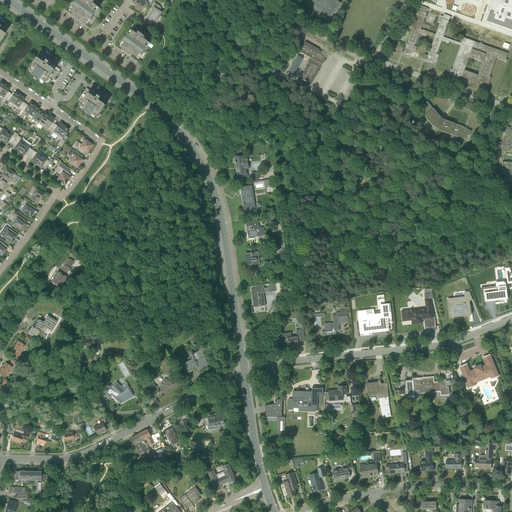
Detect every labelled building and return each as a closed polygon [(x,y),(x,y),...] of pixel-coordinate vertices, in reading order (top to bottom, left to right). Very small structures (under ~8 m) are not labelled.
[(79,0),(79,1),(78,0),(77,0),(72,8),(73,8),(73,7),(74,8),(72,12),(78,16),(77,18),(77,19),(77,20),(78,20),(84,24),(85,24),(85,23),(89,18),(90,19),(90,20),(96,11),(95,12),(94,11),(97,7),(93,4),(95,2),(96,0),(95,0),(79,0)] [(140,12),(144,7),(145,8),(146,8),(147,7),(147,6),(148,6),(148,4),(147,3),(148,0),(138,0),(136,3),(138,4),(135,9),(140,12)] [(317,0),(312,8),(319,13),(318,15),(318,14),(317,15),(318,15),(328,22),(329,22),(340,4),(341,4),(340,3),(334,0),(317,0)] [(161,10),(161,7),(155,3),(151,9),(153,11),(150,17),(150,18),(155,21),(156,21),(158,19),(160,18),(159,16),(161,14),(160,13),(160,12),(161,10)] [(507,62),(508,60),(506,59),(508,54),(482,44),(480,43),(463,37),(461,43),(443,37),(447,26),(449,21),(450,16),(444,14),(442,19),(439,18),(438,22),(440,23),(436,34),(421,29),(428,9),(422,6),(420,11),(417,10),(415,14),(418,15),(404,53),(410,55),(412,50),(415,51),(417,47),(415,47),(420,33),(423,34),(423,35),(427,36),(427,34),(435,36),(430,52),(429,52),(428,56),(424,55),(423,59),(426,61),(433,63),(434,58),(438,59),(439,55),(437,54),(442,41),(446,42),(446,43),(449,44),(450,42),(461,45),(452,70),(450,69),(447,77),(449,78),(448,80),(484,93),(487,85),(488,85),(491,77),(490,77),(497,58),(507,62)] [(141,55),(141,56),(147,47),(146,48),(145,47),(148,43),(144,40),(145,38),(144,37),(143,36),(144,35),(142,33),(140,31),(138,33),(137,35),(133,32),(130,36),(129,35),(129,34),(123,43),(124,42),(125,43),(122,48),(121,49),(121,50),(122,50),(127,54),(127,55),(128,55),(129,55),(130,55),(131,53),(137,58),(140,54),(141,55)] [(300,52),(306,55),(312,59),(310,62),(301,78),(311,84),(320,68),(319,67),(321,64),(322,64),(327,56),(305,43),(300,52)] [(288,72),(293,75),(303,58),(298,55),(288,72)] [(52,81),(58,73),(57,72),(57,71),(57,70),(56,71),(47,65),(49,63),(46,61),(45,63),(37,58),(32,67),(30,66),(27,70),(35,79),(48,85),(51,80),(52,81)] [(9,95),(7,93),(10,89),(9,89),(8,88),(9,88),(5,86),(0,92),(0,96),(3,98),(1,101),(4,103),(6,100),(9,95)] [(98,101),(100,98),(97,96),(96,99),(87,92),(87,91),(87,92),(85,91),(79,100),(80,101),(77,105),(86,115),(98,120),(101,115),(100,114),(106,106),(98,101)] [(15,93),(12,97),(9,95),(6,100),(4,103),(4,104),(6,105),(8,102),(13,106),(20,96),(16,93),(16,94),(15,93),(16,93),(15,93)] [(21,103),(22,103),(24,99),(23,99),(23,98),(20,96),(13,106),(20,111),(24,105),(21,103)] [(441,118),(439,116),(427,102),(422,106),(423,107),(419,111),(433,127),(433,126),(439,130),(439,131),(451,135),(451,137),(456,139),(457,137),(466,140),(467,136),(469,136),(471,131),(467,130),(468,128),(465,128),(444,120),(442,119),(441,118)] [(30,103),(27,107),(24,105),(20,111),(23,113),(25,111),(29,114),(35,106),(31,104),(30,103)] [(39,116),(41,113),(38,111),(39,109),(35,106),(29,114),(28,116),(32,119),(31,121),(34,123),(35,121),(39,116)] [(45,113),(42,118),(39,116),(35,121),(34,123),(37,125),(38,124),(42,127),(44,124),(49,116),(46,114),(45,114),(45,113)] [(54,126),(51,124),(54,119),(54,120),(53,119),(49,116),(44,124),(48,127),(47,129),(50,131),(54,126)] [(16,117),(14,120),(21,125),(23,122),(16,117)] [(53,133),(57,136),(64,127),(61,124),(60,124),(60,123),(57,128),(54,126),(50,131),(49,132),(52,134),(53,133)] [(511,127),(510,128),(507,126),(503,132),(505,133),(504,135),(503,139),(502,140),(503,140),(501,145),(498,145),(498,153),(502,153),(502,154),(506,154),(506,152),(510,152),(510,151),(511,150),(511,127)] [(69,136),(66,134),(69,130),(68,130),(68,129),(64,127),(57,136),(57,138),(60,140),(56,145),(61,148),(65,141),(69,136)] [(10,128),(7,133),(1,141),(6,144),(8,141),(12,144),(18,136),(18,135),(15,133),(15,132),(10,128)] [(14,150),(18,153),(22,147),(25,144),(21,142),(22,141),(22,140),(22,139),(21,139),(20,138),(18,136),(12,144),(16,147),(14,150)] [(76,141),(72,147),(81,153),(83,150),(87,153),(92,146),(91,145),(92,144),(89,142),(88,143),(85,141),(82,145),(76,141)] [(25,153),(29,156),(33,151),(29,148),(29,147),(25,144),(22,147),(18,153),(23,156),(25,153)] [(36,165),(42,157),(33,151),(29,156),(33,159),(31,162),(36,165)] [(73,158),(70,163),(77,167),(78,165),(79,166),(81,163),(80,162),(81,160),(77,158),(80,155),(75,151),(71,157),(73,158)] [(249,170),(247,156),(235,157),(236,168),(240,168),(241,178),(247,177),(246,170),(249,170)] [(46,168),(50,163),(48,161),(42,157),(36,165),(40,168),(42,165),(46,168)] [(511,162),(509,163),(509,162),(502,162),(502,163),(502,169),(503,169),(505,176),(505,177),(508,182),(508,183),(511,180),(511,162)] [(69,178),(66,176),(70,169),(61,163),(55,172),(60,176),(57,180),(60,182),(60,183),(63,186),(64,185),(69,178)] [(10,186),(17,176),(11,172),(12,171),(9,169),(8,170),(6,168),(4,171),(2,173),(5,175),(1,180),(10,186)] [(1,180),(0,178),(0,191),(3,194),(6,197),(8,198),(11,195),(6,191),(10,186),(1,180)] [(252,191),(252,186),(242,188),(246,209),(255,207),(253,198),(252,198),(251,192),(253,191),(252,191)] [(43,197),(44,195),(42,193),(39,191),(36,189),(30,199),(36,203),(38,199),(41,200),(43,198),(43,197)] [(0,191),(0,204),(6,209),(9,206),(3,201),(6,197),(3,194),(0,191)] [(36,209),(27,203),(22,211),(30,217),(33,213),(32,212),(34,208),(36,209)] [(25,221),(16,215),(11,223),(13,225),(21,230),(24,226),(23,225),(25,221)] [(247,234),(248,240),(254,239),(253,238),(264,236),(263,233),(264,233),(264,228),(263,228),(263,227),(256,228),(256,223),(247,225),(248,234),(247,234)] [(18,235),(9,229),(6,226),(5,228),(4,227),(3,229),(4,229),(2,231),(6,234),(3,237),(7,240),(10,242),(11,243),(16,237),(15,236),(16,234),(17,235),(18,235)] [(248,266),(254,265),(255,271),(257,270),(257,265),(260,264),(259,260),(261,260),(261,258),(259,258),(258,252),(246,254),(248,266)] [(66,273),(72,265),(74,262),(70,259),(68,258),(64,264),(66,265),(65,265),(62,270),(66,273)] [(67,277),(65,276),(58,272),(55,276),(51,282),(60,288),(67,277)] [(488,290),(482,291),(483,303),(508,300),(505,282),(497,283),(498,287),(488,289),(488,290)] [(262,304),(265,303),(264,293),(272,292),(276,292),(275,283),(271,284),(268,284),(269,288),(264,289),(264,285),(255,286),(256,289),(251,290),(254,308),(254,306),(259,306),(260,307),(263,306),(262,304)] [(454,317),(471,315),(469,301),(473,300),(469,292),(465,292),(466,301),(448,303),(449,314),(454,314),(454,317)] [(412,322),(412,324),(422,323),(422,319),(425,319),(425,321),(433,320),(433,314),(433,311),(432,312),(432,308),(431,301),(427,301),(428,308),(415,310),(410,310),(410,315),(409,315),(408,315),(402,316),(403,321),(412,320),(412,322)] [(373,310),(373,314),(358,316),(358,318),(358,321),(359,321),(359,323),(361,323),(362,332),(368,331),(370,331),(384,330),(384,331),(388,331),(387,331),(386,329),(386,327),(385,318),(391,317),(391,320),(392,320),(390,304),(385,304),(381,305),(381,309),(373,310)] [(336,313),(336,315),(333,315),(333,323),(331,324),(331,323),(324,324),(325,331),(322,332),(323,335),(336,334),(336,332),(335,332),(335,331),(339,330),(338,330),(338,325),(339,325),(339,323),(344,323),(343,321),(348,321),(348,322),(347,309),(341,310),(341,312),(336,313)] [(45,321),(44,321),(43,323),(39,320),(34,329),(33,328),(30,333),(38,337),(39,335),(40,336),(43,332),(45,333),(47,329),(51,332),(54,326),(45,321)] [(304,330),(299,331),(297,331),(297,337),(291,338),(291,333),(282,334),(283,343),(288,343),(288,344),(298,343),(298,341),(305,341),(304,334),(304,330)] [(97,348),(96,337),(87,338),(88,349),(97,348)] [(18,342),(13,349),(17,351),(15,354),(18,357),(20,354),(20,353),(25,346),(18,342)] [(192,369),(197,367),(199,370),(208,365),(200,351),(193,354),(191,350),(187,352),(191,360),(184,364),(189,373),(193,370),(192,369)] [(483,357),(486,365),(481,367),(480,366),(474,368),(475,370),(470,372),(467,364),(460,367),(469,389),(474,387),(472,381),(479,378),(478,377),(483,374),(484,376),(491,373),(493,379),(499,377),(490,355),(483,357)] [(5,363),(0,371),(0,374),(5,378),(12,367),(5,363)] [(442,370),(442,375),(446,375),(447,379),(453,378),(453,374),(449,374),(449,369),(442,370)] [(162,387),(160,390),(165,394),(169,388),(170,388),(173,385),(170,383),(172,380),(169,377),(166,381),(164,379),(160,385),(162,387)] [(434,383),(433,377),(413,379),(413,380),(406,381),(407,397),(415,396),(414,389),(421,389),(421,392),(426,392),(425,384),(434,383)] [(382,418),(392,416),(391,416),(389,403),(387,383),(381,384),(381,382),(382,382),(381,381),(381,380),(380,380),(379,380),(379,381),(378,381),(378,382),(377,382),(377,383),(367,384),(368,396),(379,395),(379,398),(380,405),(379,405),(380,405),(383,418),(382,418)] [(450,381),(446,381),(446,380),(440,381),(440,382),(434,383),(425,384),(426,392),(426,393),(441,392),(441,396),(449,395),(448,387),(447,387),(446,387),(448,387),(449,386),(450,385),(451,383),(450,381)] [(123,401),(125,400),(125,399),(133,395),(134,396),(128,384),(128,385),(124,389),(117,381),(107,392),(111,397),(114,395),(119,400),(120,399),(123,401)] [(330,401),(343,400),(347,399),(347,403),(351,402),(350,397),(347,397),(346,386),(345,386),(343,386),(338,387),(338,391),(329,391),(330,401)] [(296,392),(293,392),(293,407),(299,407),(299,401),(304,401),(304,399),(312,399),(311,411),(317,411),(317,390),(312,390),(312,393),(304,393),(304,392),(296,392)] [(152,406),(158,403),(155,397),(149,400),(152,406)] [(277,417),(282,418),(282,400),(277,400),(277,404),(265,406),(267,417),(277,417)] [(354,413),(355,422),(361,422),(359,405),(352,405),(353,413),(354,413)] [(216,417),(209,418),(210,424),(208,424),(209,429),(219,428),(219,426),(224,425),(222,415),(219,415),(219,413),(215,414),(216,417)] [(98,435),(107,431),(105,428),(106,427),(105,426),(103,423),(94,427),(98,435)] [(172,446),(179,443),(172,428),(165,431),(172,446)] [(147,447),(149,446),(154,443),(148,430),(138,434),(145,448),(147,447)] [(47,438),(45,437),(45,434),(39,432),(38,435),(38,436),(36,443),(44,446),(47,438)] [(64,434),(63,434),(65,442),(74,440),(74,439),(77,439),(76,433),(72,434),(72,432),(64,434)] [(23,433),(22,436),(14,434),(11,441),(20,444),(21,439),(26,441),(28,435),(23,433)] [(138,434),(131,438),(140,457),(136,459),(138,464),(150,459),(145,448),(138,434)] [(486,469),(491,469),(492,449),(496,450),(497,443),(490,443),(489,451),(486,450),(485,456),(481,455),(479,457),(479,459),(474,459),(474,467),(486,468),(486,469)] [(162,464),(170,461),(164,448),(156,452),(162,464)] [(426,461),(420,462),(421,468),(420,468),(420,469),(421,469),(421,471),(426,471),(426,470),(432,469),(433,470),(432,451),(425,451),(426,461)] [(465,457),(465,451),(461,451),(460,454),(454,454),(454,460),(446,460),(446,469),(453,469),(453,468),(461,468),(461,469),(461,460),(461,458),(465,457)] [(390,469),(390,474),(408,472),(406,452),(402,452),(404,464),(389,466),(389,464),(386,465),(387,470),(390,469)] [(194,465),(202,462),(201,456),(199,456),(198,454),(197,454),(197,455),(193,456),(194,465)] [(511,456),(511,463),(502,462),(501,472),(502,472),(502,473),(511,474),(511,467),(511,456)] [(299,467),(299,463),(303,463),(303,459),(294,460),(295,467),(299,467)] [(346,479),(346,477),(345,475),(349,475),(349,471),(353,470),(352,463),(346,465),(346,468),(333,471),(335,480),(342,478),(342,480),(346,479)] [(236,481),(228,464),(222,467),(224,471),(216,475),(214,470),(208,473),(215,490),(222,487),(221,486),(229,482),(230,483),(236,481)] [(360,470),(361,474),(362,474),(362,478),(363,478),(362,476),(370,475),(370,477),(371,476),(371,475),(375,475),(378,475),(376,465),(366,466),(360,467),(361,470),(360,470)] [(324,489),(323,484),(321,485),(319,478),(326,476),(324,467),(318,469),(319,473),(310,476),(313,488),(314,490),(314,492),(324,489)] [(15,480),(19,480),(19,483),(20,483),(20,480),(25,480),(25,472),(16,471),(15,480)] [(35,472),(25,472),(25,480),(25,481),(25,484),(32,485),(32,488),(34,488),(34,483),(35,472)] [(40,494),(40,483),(37,483),(38,481),(41,481),(44,481),(45,475),(41,475),(41,472),(35,472),(34,483),(34,488),(34,491),(34,494),(40,494)] [(294,490),(298,489),(293,473),(286,475),(288,481),(284,483),(289,498),(293,496),(293,497),(295,497),(294,496),(296,495),(294,490)] [(163,499),(168,495),(160,483),(154,487),(163,499)] [(193,505),(200,500),(196,494),(198,492),(199,493),(200,493),(199,492),(195,487),(195,488),(186,495),(185,494),(179,499),(187,510),(193,505)] [(179,511),(176,507),(179,505),(173,497),(170,500),(172,503),(168,507),(170,510),(167,511),(165,511),(164,510),(160,511),(179,511)] [(459,505),(456,505),(455,511),(471,511),(472,500),(460,500),(459,505)] [(6,508),(4,511),(14,511),(17,503),(8,501),(7,501),(5,508),(6,508)] [(497,502),(484,501),(483,509),(492,509),(492,511),(501,511),(502,507),(497,506),(497,502)] [(421,502),(421,510),(436,509),(436,502),(421,502)]
